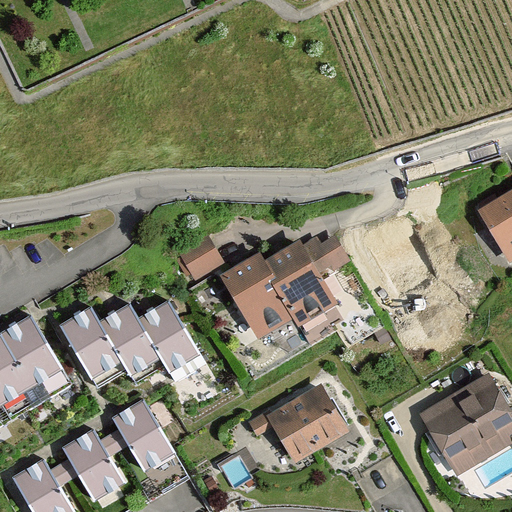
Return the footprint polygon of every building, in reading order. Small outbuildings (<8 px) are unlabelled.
[(511,184),(469,208),(497,263),(511,254),(511,184)] [(224,265),(209,235),(178,251),(194,281),(224,265)] [(304,242),(266,263),(297,320),(302,328),(340,307),(304,242)] [(297,320),(266,263),(260,252),(227,270),(220,274),(258,341),(297,320)] [(170,305),(139,321),(166,373),(173,386),(204,370),(170,305)] [(131,306),(102,322),(128,373),(137,388),(166,373),(139,321),(131,306)] [(95,308),(64,324),(97,389),(128,373),(102,322),(95,308)] [(34,316),(1,335),(32,391),(66,372),(34,316)] [(1,335),(0,335),(0,404),(2,408),(32,391),(1,335)] [(511,412),(493,379),(488,382),(422,418),(431,433),(452,472),(511,438),(511,412)] [(335,429),(310,385),(256,415),(281,460),(335,429)] [(179,458),(148,402),(115,420),(147,476),(179,458)] [(129,486),(98,431),(66,450),(96,504),(129,486)] [(72,511),(45,464),(13,482),(29,511),(72,511)]
